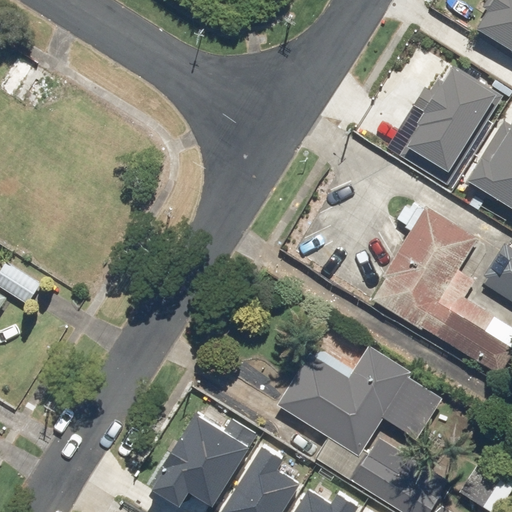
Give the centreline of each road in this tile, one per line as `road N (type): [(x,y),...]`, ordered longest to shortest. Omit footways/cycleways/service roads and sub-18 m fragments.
road 1 (residential): [(278,130),(44,511)]
road 2 (track): [(215,230),(511,408)]
road 3 (residential): [(278,130),(70,0)]
road 4 (residential): [(361,0),(278,130)]
